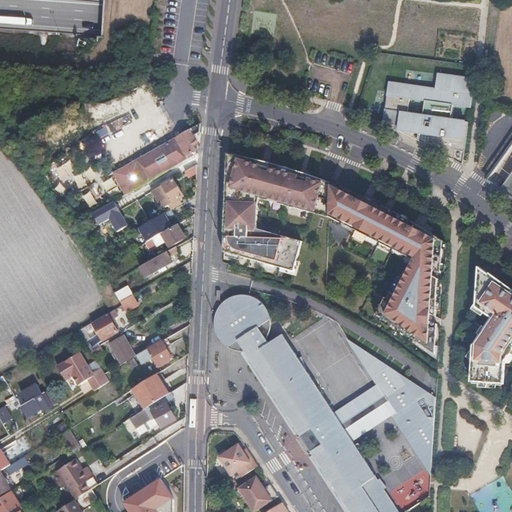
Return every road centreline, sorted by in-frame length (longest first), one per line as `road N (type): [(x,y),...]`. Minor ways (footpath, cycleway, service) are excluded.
road 1 (motorway): [(0,9),(511,57)]
road 2 (residential): [(216,98),(378,148),(458,187),(511,227)]
road 3 (tertiary): [(196,417),(216,98)]
road 4 (motorway): [(511,30),(224,0)]
road 5 (residential): [(304,511),(246,424),(196,417)]
